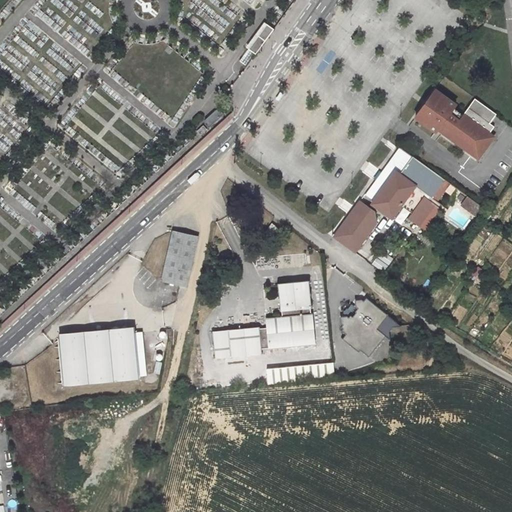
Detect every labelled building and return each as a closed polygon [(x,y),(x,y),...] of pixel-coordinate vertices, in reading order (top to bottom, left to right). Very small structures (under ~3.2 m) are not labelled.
[(267,23),(249,48),(254,52),(256,54),(275,29),(267,23)] [(249,48),(240,60),(246,64),(254,52),(249,48)] [(437,128),(467,150),(468,148),(480,156),(494,136),(489,133),(494,126),(490,122),(497,113),(473,96),(462,113),(452,105),(454,102),(435,88),(429,97),(431,99),(425,109),(422,107),(416,116),(436,130),(437,128)] [(205,130),(224,112),(220,108),(217,108),(206,118),(205,122),(201,125),(205,130)] [(402,204),(416,185),(432,197),(444,179),(412,156),(399,146),(381,171),(383,172),(377,180),(375,179),(365,192),(375,199),(374,200),(394,214),(402,204)] [(444,179),(432,197),(438,200),(446,188),(450,183),(444,179)] [(446,188),(452,192),(456,187),(450,183),(446,188)] [(416,185),(402,204),(413,213),(425,196),(430,200),(432,197),(416,185)] [(461,204),(478,216),(479,214),(484,207),(468,195),(461,204)] [(413,213),(409,219),(420,226),(435,204),(430,200),(425,196),(413,213)] [(357,204),(334,235),(355,250),(376,221),(375,210),(363,203),(360,203),(357,204)] [(479,214),(484,219),(490,211),(484,207),(479,214)] [(273,234),(280,226),(274,219),(266,228),(273,234)] [(170,227),(159,278),(176,282),(188,231),(170,227)] [(309,281),(282,283),(283,315),(267,316),(267,325),(259,326),(258,324),(212,328),(214,356),(261,352),(261,348),(315,344),(313,315),(311,315),(309,281)] [(139,328),(131,329),(135,375),(143,374),(139,328)] [(131,329),(56,339),(61,385),(135,375),(131,329)] [(385,338),(346,340),(347,364),(386,362),(385,338)] [(344,365),(293,368),(294,381),(344,379),(344,365)] [(266,385),(294,383),(294,381),(293,368),(265,370),(266,385)]
